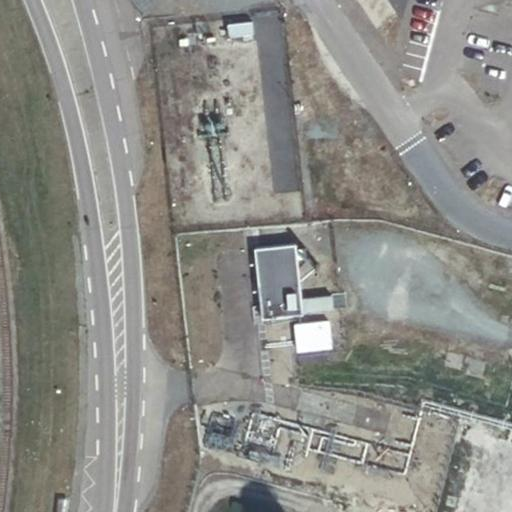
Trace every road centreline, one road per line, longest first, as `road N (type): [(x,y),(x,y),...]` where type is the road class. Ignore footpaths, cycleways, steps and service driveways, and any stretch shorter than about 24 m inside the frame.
road 1 (tertiary): [(35,0),(76,127),(95,234),(110,395),(106,511)]
road 2 (tertiary): [(124,511),(135,452),(128,205),(89,11)]
